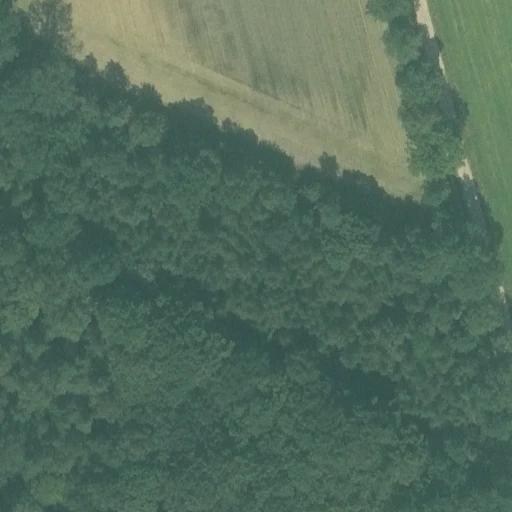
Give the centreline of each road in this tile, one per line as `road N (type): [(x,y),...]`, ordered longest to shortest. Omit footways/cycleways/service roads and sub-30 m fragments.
road 1 (track): [(0,211),(66,245),(99,284),(162,286),(356,392),(511,453)]
road 2 (track): [(160,511),(170,466),(163,434),(99,284)]
